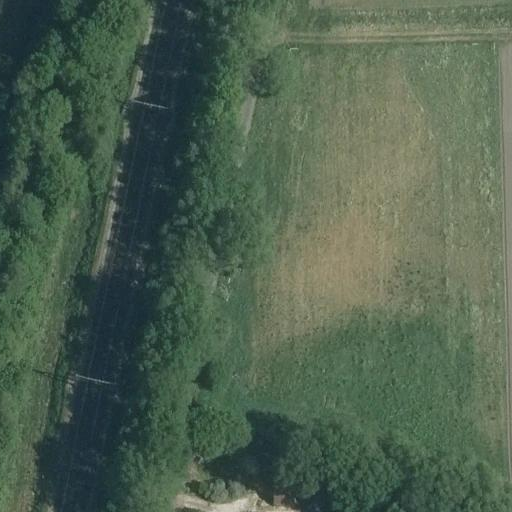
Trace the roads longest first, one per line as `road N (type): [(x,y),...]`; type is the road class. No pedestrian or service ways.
road 1 (unclassified): [(170,511),(274,0)]
road 2 (track): [(266,40),(511,33)]
